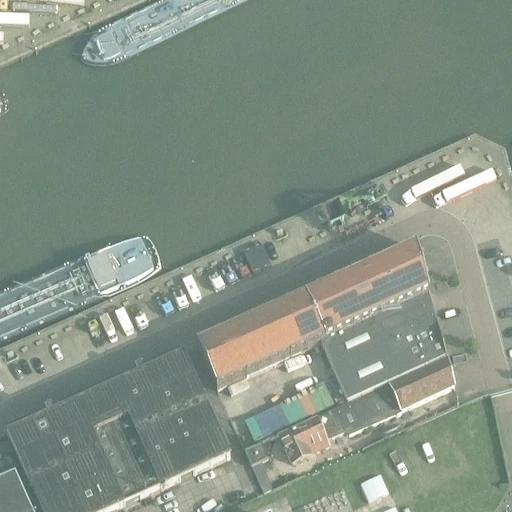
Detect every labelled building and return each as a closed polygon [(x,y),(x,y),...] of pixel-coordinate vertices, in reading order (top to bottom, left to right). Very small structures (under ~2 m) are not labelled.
[(325,348),(430,300),(417,252),(304,303),(325,348)] [(339,389),(347,407),(446,362),(430,300),(325,348),(321,349),(322,352),(339,389)] [(304,303),(197,351),(217,396),(321,349),(325,348),(304,303)] [(118,511),(229,461),(182,358),(7,437),(41,511),(118,511)] [(334,414),(344,436),(342,436),(351,440),(454,393),(447,363),(334,414)] [(334,414),(314,422),(277,439),(289,467),(307,459),(305,453),(312,450),(314,455),(326,449),(324,444),(342,436),(344,436),(334,414)] [(266,463),(259,447),(243,454),(251,470),(252,470),(261,466),(266,463)] [(261,466),(252,470),(264,496),(273,492),(261,466)] [(362,486),(370,504),(390,495),(382,477),(362,486)] [(0,511),(27,511),(13,481),(0,486),(0,511)]
